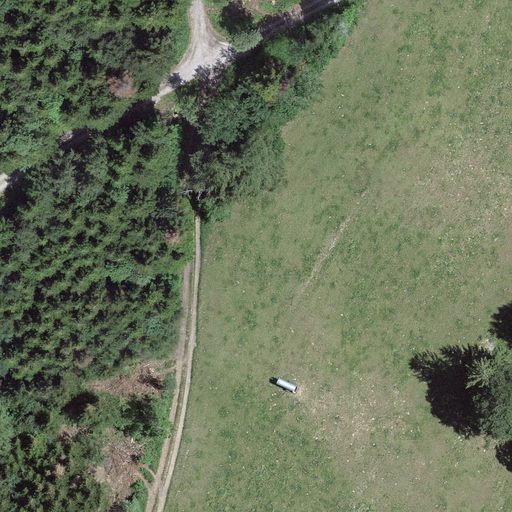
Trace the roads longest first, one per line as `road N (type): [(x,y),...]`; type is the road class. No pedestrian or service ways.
road 1 (track): [(155,511),(179,418),(193,303),(209,84),(196,0)]
road 2 (track): [(0,189),(327,0)]
